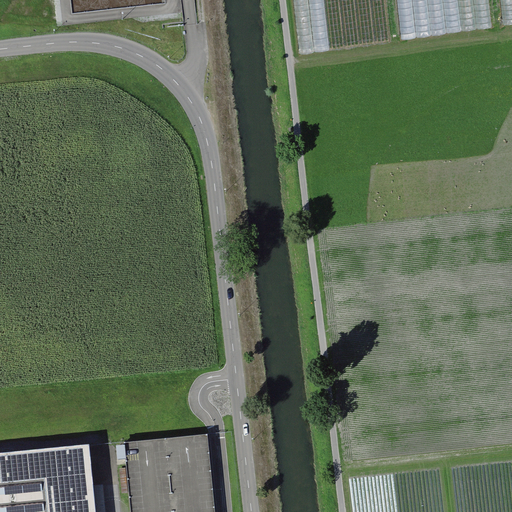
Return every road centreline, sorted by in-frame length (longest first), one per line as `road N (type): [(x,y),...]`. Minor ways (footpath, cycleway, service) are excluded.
road 1 (tertiary): [(0,49),(120,47),(152,61),(191,101),(210,157),(251,511)]
road 2 (track): [(342,511),(282,0)]
road 3 (track): [(205,132),(199,0)]
